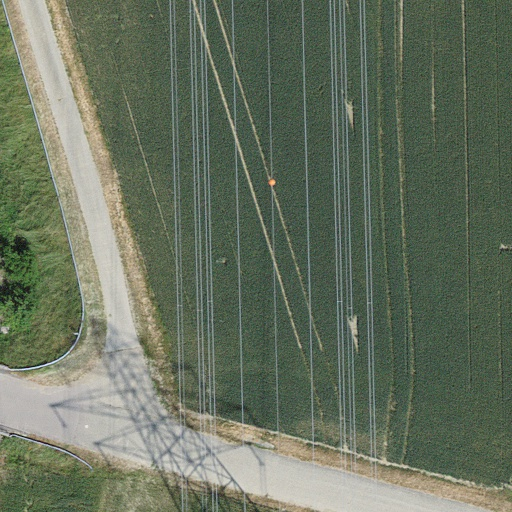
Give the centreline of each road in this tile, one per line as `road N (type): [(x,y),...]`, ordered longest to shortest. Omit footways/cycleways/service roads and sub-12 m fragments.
road 1 (track): [(116,431),(121,332),(89,185),(30,0)]
road 2 (track): [(18,406),(436,511)]
